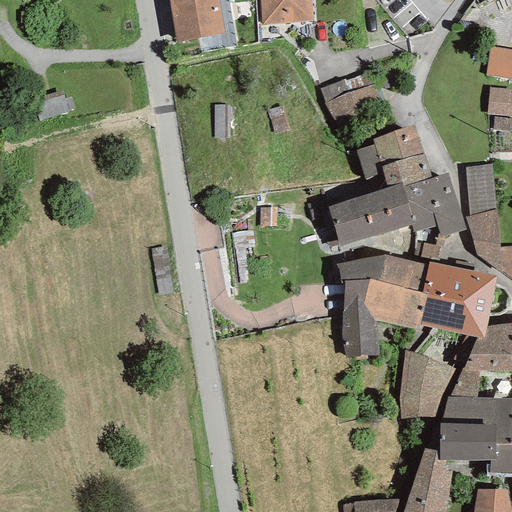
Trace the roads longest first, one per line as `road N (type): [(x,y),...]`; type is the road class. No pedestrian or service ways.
road 1 (residential): [(228,511),(193,333),(150,0)]
road 2 (residential): [(462,0),(433,44),(413,103),(448,169),(474,259),(511,286)]
